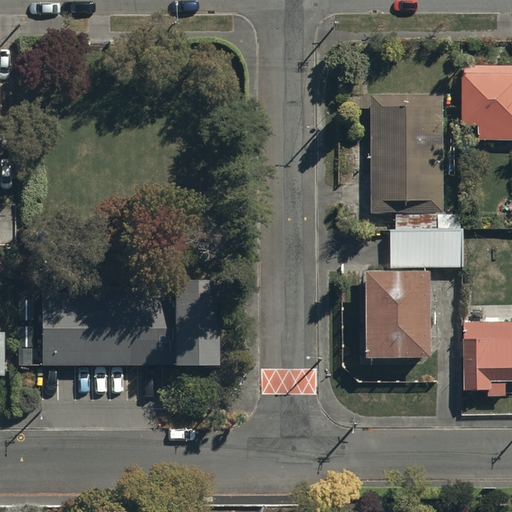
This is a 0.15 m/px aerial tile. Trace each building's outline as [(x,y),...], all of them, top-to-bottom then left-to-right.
[(511,65),(465,66),(465,138),(511,137),(511,65)] [(447,94),(370,95),(370,207),(448,207),(447,94)] [(391,268),(367,268),(368,351),(435,351),(435,271),(460,271),(460,235),(391,236),(391,268)] [(39,293),(39,367),(173,367),(174,362),(218,362),(217,275),(170,275),(170,293),(39,293)] [(511,321),(462,322),(462,391),(511,390),(511,321)]
